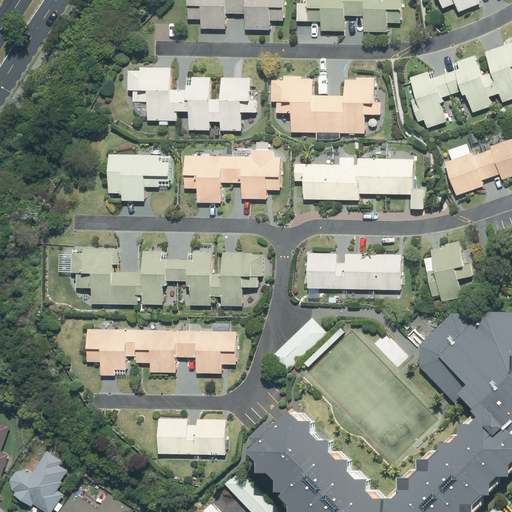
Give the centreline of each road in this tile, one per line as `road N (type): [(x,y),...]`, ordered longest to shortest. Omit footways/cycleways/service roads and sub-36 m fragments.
road 1 (residential): [(149,54),(405,45),(482,21),(511,0)]
road 2 (residential): [(101,402),(235,396),(277,295),(283,229)]
road 3 (residential): [(283,229),(429,226),(511,202)]
road 4 (residential): [(77,224),(283,229)]
